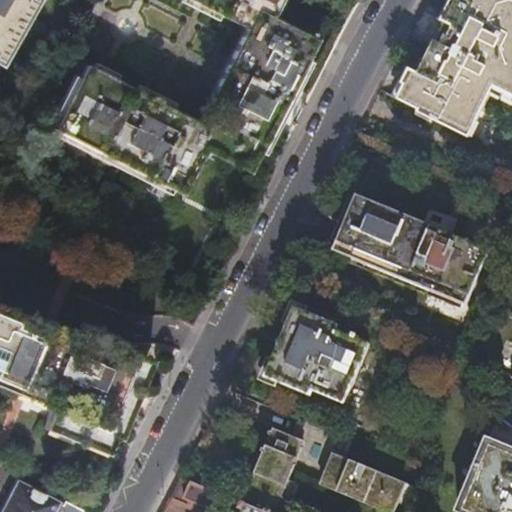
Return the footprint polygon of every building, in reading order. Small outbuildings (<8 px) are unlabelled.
[(0,0),(0,62),(36,0),(35,0),(0,0)] [(193,0),(248,27),(199,122),(87,66),(55,129),(183,193),(196,169),(206,150),(250,172),(317,38),(273,16),(280,0),(193,0)] [(471,118),(477,121),(495,87),(511,95),(511,0),(448,0),(443,10),(448,13),(443,22),(446,23),(442,31),(437,40),(435,39),(425,59),(421,57),(414,70),(407,67),(394,95),(419,109),(416,115),(431,122),(433,118),(463,134),(471,118)] [(469,138),(477,121),(471,118),(463,134),(469,138)] [(348,224),(337,251),(467,304),(490,248),(359,196),(348,224)] [(0,382),(49,403),(41,423),(104,449),(125,398),(142,359),(111,346),(113,342),(79,327),(73,341),(57,334),(0,308),(0,382)] [(282,341),(267,377),(312,396),(314,391),(345,404),(370,344),(338,331),(340,326),(296,308),(282,341)] [(243,502),(267,511),(275,511),(305,441),(274,427),(256,471),(243,502)] [(511,511),(511,448),(489,438),(459,508),(469,511),(511,511)] [(334,452),(320,484),(385,511),(394,511),(407,482),(334,452)] [(267,511),(243,502),(182,477),(170,499),(202,511),(267,511)] [(0,511),(79,511),(81,509),(63,500),(61,504),(59,503),(60,500),(16,478),(0,507),(0,511)]
